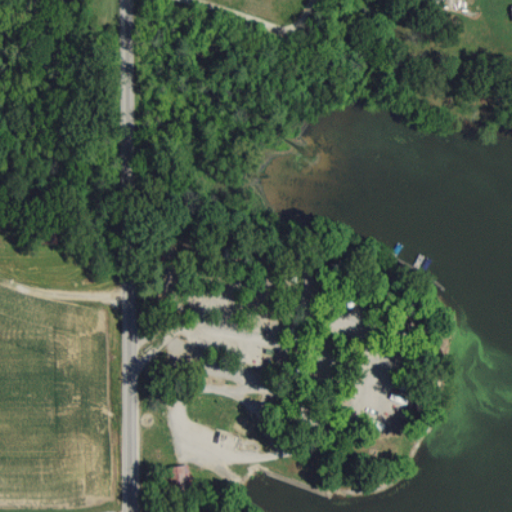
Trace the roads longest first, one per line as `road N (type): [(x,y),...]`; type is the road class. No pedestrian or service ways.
road 1 (residential): [(127,511),(118,0)]
road 2 (residential): [(124,389),(233,433),(304,400),(321,356),(299,318),(255,291),(123,303)]
